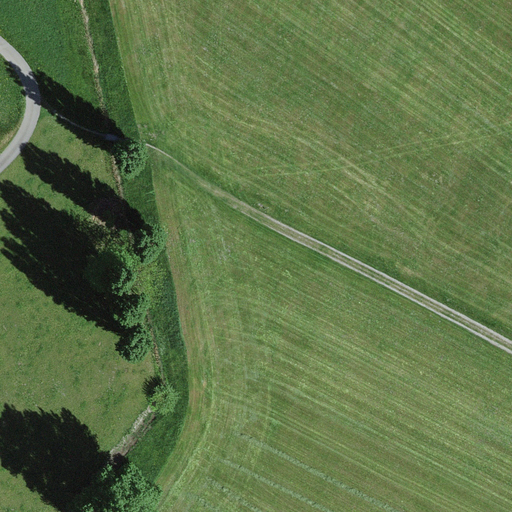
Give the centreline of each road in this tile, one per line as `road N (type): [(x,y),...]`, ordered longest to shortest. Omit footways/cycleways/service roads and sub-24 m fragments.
road 1 (track): [(511,348),(235,203)]
road 2 (unclassified): [(0,46),(32,87),(33,106),(0,164)]
